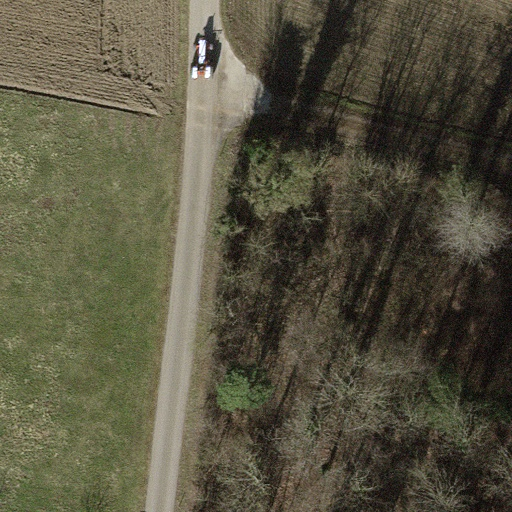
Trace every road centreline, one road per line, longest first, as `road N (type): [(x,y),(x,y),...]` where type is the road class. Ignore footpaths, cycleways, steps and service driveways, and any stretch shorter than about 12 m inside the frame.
road 1 (track): [(208,90),(160,511)]
road 2 (track): [(208,90),(511,164)]
